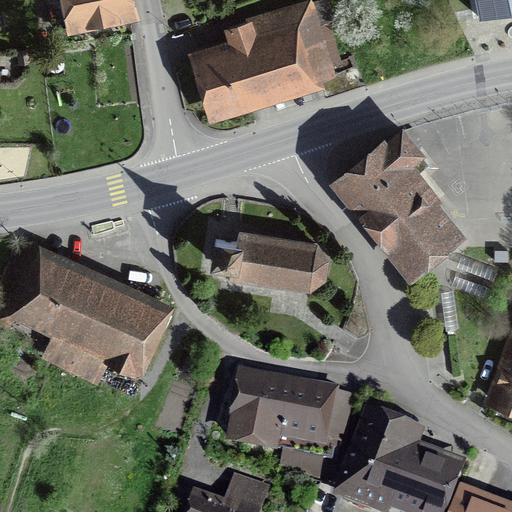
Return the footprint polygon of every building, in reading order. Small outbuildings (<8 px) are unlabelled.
[(64,0),(70,27),(131,14),(127,0),(64,0)] [(212,106),(327,70),(313,25),(333,19),(327,0),(317,0),(229,27),(236,51),(198,63),(212,106)] [(511,0),(475,0),(479,17),(511,10),(511,0)] [(409,161),(420,152),(402,130),(338,180),(411,270),(455,234),(431,204),(438,198),(409,161)] [(239,232),(236,241),(215,239),(212,262),(230,265),(229,275),(309,288),(324,277),(326,259),(316,244),(239,232)] [(61,324),(100,341),(123,295),(24,250),(0,303),(0,318),(5,321),(13,302),(61,324)] [(123,295),(100,341),(112,347),(106,360),(131,372),(133,368),(142,372),(147,362),(138,358),(160,312),(123,295)] [(78,342),(57,333),(48,354),(68,364),(78,342)] [(511,344),(492,399),(511,406),(511,344)] [(242,379),(231,439),(332,459),(335,441),(344,443),(352,400),(242,379)] [(372,418),(347,487),(414,511),(445,511),(460,474),(402,453),(410,432),(372,418)] [(196,497),(190,511),(254,511),(257,507),(238,501),(234,511),(196,497)] [(498,511),(457,497),(451,511),(498,511)]
